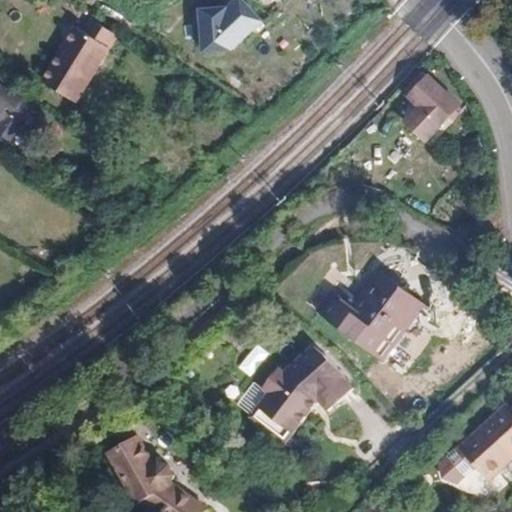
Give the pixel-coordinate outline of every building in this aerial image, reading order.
[(268,19),(248,0),(235,0),(231,5),(201,7),(204,52),(236,50),(268,19)] [(78,103),(120,36),(92,19),(85,32),(78,27),(69,42),(44,82),(78,103)] [(426,141),(461,105),(432,76),(411,97),(422,107),(407,122),(426,141)] [(11,93),(0,85),(0,128),(0,129),(0,132),(12,141),(34,108),(21,99),(20,97),(14,92),(11,93)] [(87,247),(76,257),(80,260),(86,263),(95,256),(87,247)] [(381,358),(424,306),(380,274),(364,293),(351,309),(334,295),(320,313),(381,358)] [(258,409),(293,435),(318,401),(328,412),(352,390),(342,379),(343,378),(322,356),(313,347),(284,374),(283,375),(277,371),(262,391),(268,395),(258,409)] [(511,414),(505,407),(462,447),(487,475),(511,452),(511,414)] [(293,435),(258,409),(250,420),(286,445),(293,435)] [(113,428),(123,444),(140,435),(130,418),(113,428)] [(110,452),(140,504),(152,511),(201,511),(204,508),(173,485),(176,475),(171,466),(162,463),(159,468),(140,435),(123,444),(110,452)] [(491,479),(511,460),(511,452),(487,475),(491,479)]
